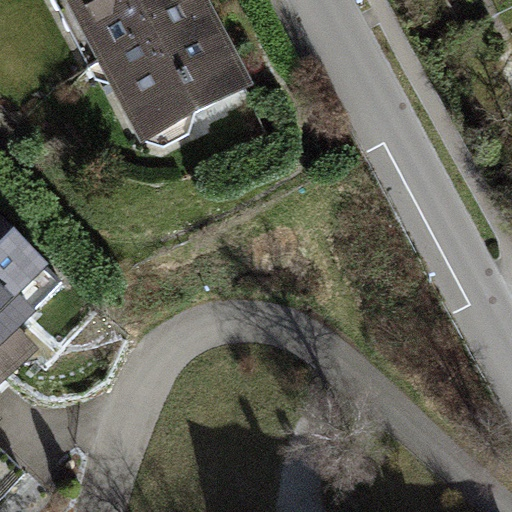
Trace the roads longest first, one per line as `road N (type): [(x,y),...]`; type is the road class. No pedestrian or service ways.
road 1 (unclassified): [(101,511),(142,375),(214,318),(298,322),(508,511)]
road 2 (residential): [(326,0),(511,350)]
